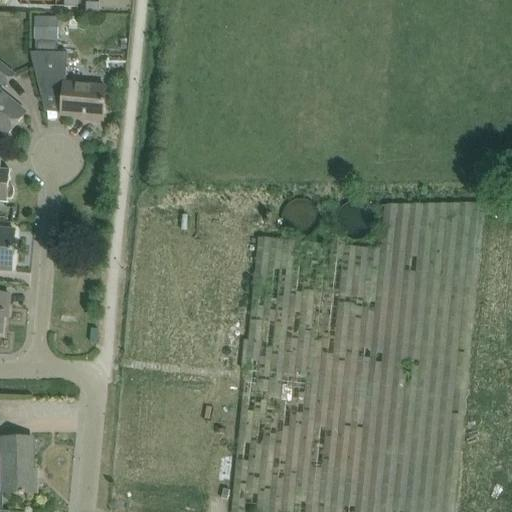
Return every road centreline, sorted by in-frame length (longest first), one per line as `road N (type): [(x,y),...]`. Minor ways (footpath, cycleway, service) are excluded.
road 1 (track): [(83,373),(107,351),(143,61)]
road 2 (residential): [(38,365),(57,156)]
road 3 (residential): [(86,511),(96,393),(83,373),(38,365)]
